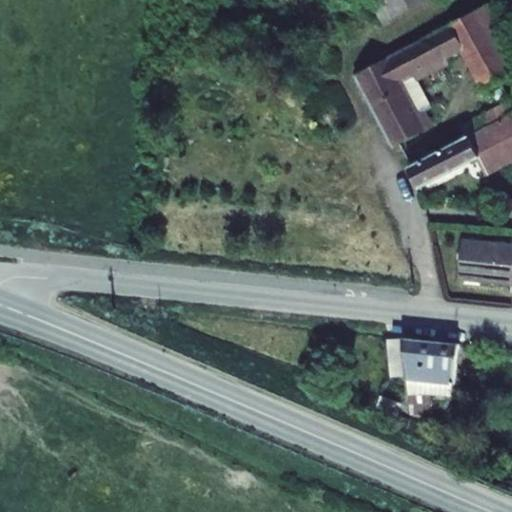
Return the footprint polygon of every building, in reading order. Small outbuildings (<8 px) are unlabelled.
[(428,0),(369,0),(384,25),(428,0)] [(462,49),(484,89),(511,73),(511,41),(491,3),(450,25),(463,48),(462,49)] [(355,74),(393,146),(428,128),(420,113),(426,109),(432,106),(418,81),(415,74),(446,57),(462,49),(463,48),(450,25),(355,74)] [(415,74),(418,81),(450,64),(446,57),(415,74)] [(459,126),(465,138),(511,113),(511,102),(510,99),(459,126)] [(420,113),(428,128),(434,124),(426,109),(420,113)] [(511,113),(465,138),(408,167),(418,187),(479,157),(486,171),(511,157),(511,113)] [(511,290),(511,292),(511,243),(463,238),(459,279),(511,284),(511,290)] [(457,384),(460,345),(404,339),(389,340),(392,375),(408,374),(410,414),(431,414),(431,394),(452,396),(455,384),(457,384)]
